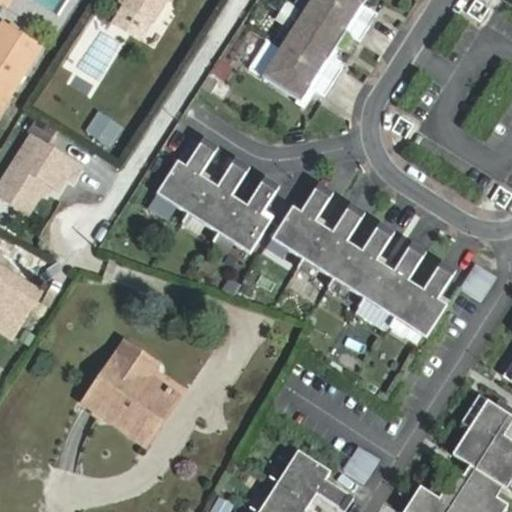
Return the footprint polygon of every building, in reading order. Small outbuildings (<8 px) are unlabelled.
[(120,0),(118,3),(150,24),(165,0),(120,0)] [(335,52),(345,36),(357,44),(365,33),(312,0),(295,27),(335,52)] [(368,0),(312,0),(365,33),(375,16),(363,9),(368,0)] [(0,31),(0,113),(41,49),(4,25),(0,31)] [(329,87),(339,72),(327,64),(335,52),(295,27),(277,55),(329,87)] [(262,46),(247,70),(261,79),(277,55),(262,46)] [(309,92),(321,100),(329,87),(277,55),(261,79),(261,80),(300,106),(309,92)] [(100,112),(87,130),(111,146),(123,128),(100,112)] [(32,137),(0,187),(0,197),(29,216),(48,186),(59,193),(68,179),(74,182),(83,169),(32,137)] [(179,162),(158,195),(191,216),(212,183),(203,177),(217,155),(202,146),(188,168),(179,162)] [(191,216),(222,235),(243,202),(234,196),(248,174),(233,165),(219,187),(212,183),(191,216)] [(222,235),(254,255),(274,222),(265,216),(279,194),(264,185),(251,207),(243,202),(222,235)] [(295,208),(275,241),(306,261),(327,228),(318,223),(333,200),(318,191),(304,214),(295,208)] [(306,261),(337,280),(358,248),(350,243),(364,220),(350,211),(335,234),(327,228),(306,261)] [(189,214),(182,223),(202,239),(209,230),(189,214)] [(337,280),(368,299),(388,267),(381,262),(395,239),(380,230),(366,253),(358,248),(337,280)] [(368,299),(399,319),(419,286),(412,282),(426,259),(412,250),(397,272),(388,267),(368,299)] [(41,293),(0,266),(0,329),(12,338),(41,293)] [(399,319),(430,338),(450,306),(443,301),(457,278),(443,269),(428,292),(419,286),(399,319)] [(476,270),(461,294),(482,308),(498,284),(476,270)] [(86,404),(139,440),(151,424),(159,429),(180,398),(150,378),(145,386),(135,379),(148,359),(126,343),(86,404)] [(511,422),(477,400),(460,427),(468,432),(511,460),(511,422)] [(511,460),(468,432),(451,459),(474,474),(501,491),(511,497),(511,460)] [(346,478),(365,490),(380,465),(361,454),(346,478)] [(333,478),(300,457),(280,489),(313,510),(318,501),(335,511),(350,511),(356,504),(327,487),(333,478)] [(444,470),(427,497),(451,511),(509,511),(510,511),(495,502),(467,484),(444,470)] [(495,502),(501,491),(474,474),(467,484),(495,502)] [(311,511),(313,510),(280,489),(265,511),(311,511)] [(451,511),(427,497),(421,493),(408,511),(451,511)]
